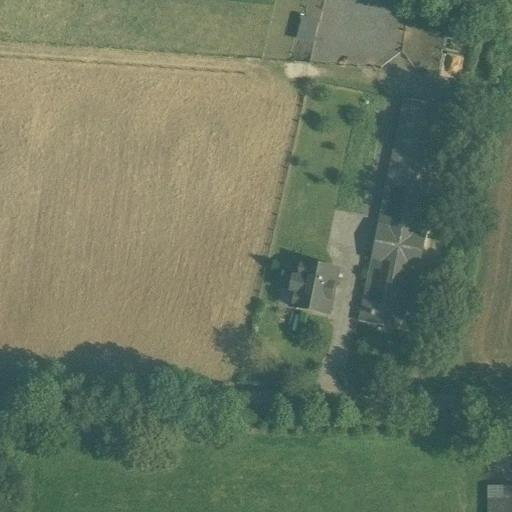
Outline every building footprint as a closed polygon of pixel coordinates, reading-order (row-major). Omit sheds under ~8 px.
[(303,16),(299,39),(317,42),(321,19),(303,16)] [(440,74),(460,78),(465,56),(445,51),(440,74)] [(404,102),(360,321),(407,331),(451,111),(404,102)] [(337,271),(301,263),(298,279),(294,278),(291,291),(295,292),(292,307),(328,315),(337,271)] [(511,511),(511,487),(489,487),(488,511),(511,511)]
